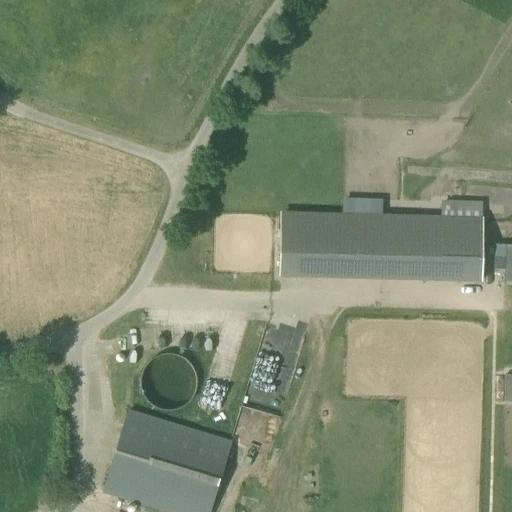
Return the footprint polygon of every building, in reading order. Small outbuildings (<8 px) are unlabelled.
[(277,266),(479,273),(481,212),(279,205),(277,266)] [(511,247),(504,247),(503,269),(511,269),(511,247)] [(273,350),(267,348),(255,390),(281,398),(298,340),(277,334),(273,350)] [(167,413),(171,413),(175,412),(179,410),(183,408),(186,405),(189,402),(191,398),(193,394),(194,390),(194,387),(194,383),(194,379),(193,375),(191,371),(189,367),(186,364),(183,361),(179,359),(176,357),(172,356),(168,356),(165,356),(162,356),(159,356),(156,357),(152,359),(149,361),(145,364),(142,368),(140,371),(139,374),(138,377),(137,380),(137,384),(137,387),(138,391),(139,394),(140,397),(142,401),(145,404),(148,407),(152,409),(155,411),(158,412),(161,413),(163,413),(167,413)] [(252,409),(244,420),(255,428),(263,416),(252,409)] [(165,511),(208,511),(229,444),(126,412),(101,493),(165,511)] [(235,502),(238,476),(224,475),(222,501),(235,502)]
